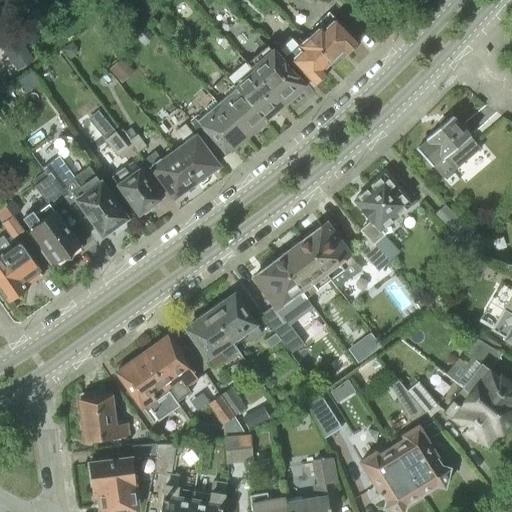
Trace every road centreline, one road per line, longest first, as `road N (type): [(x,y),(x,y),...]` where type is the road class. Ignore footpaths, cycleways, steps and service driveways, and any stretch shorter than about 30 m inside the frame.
road 1 (tertiary): [(450,0),(332,127),(0,368)]
road 2 (tertiary): [(23,383),(353,149),(448,54)]
road 3 (residential): [(58,511),(50,441),(23,383)]
